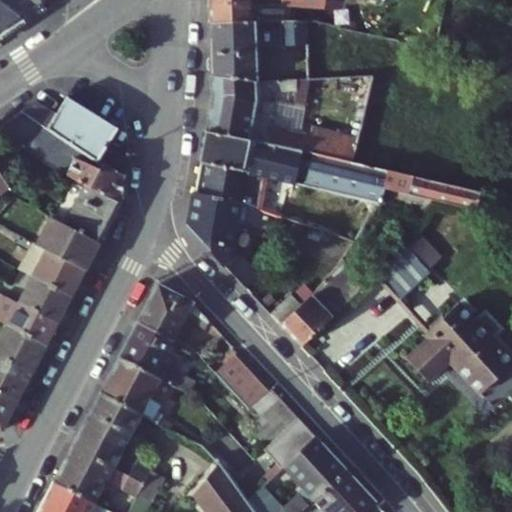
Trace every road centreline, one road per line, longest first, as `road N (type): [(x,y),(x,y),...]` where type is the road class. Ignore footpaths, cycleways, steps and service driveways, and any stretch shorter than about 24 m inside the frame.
road 1 (residential): [(147,223),(411,511)]
road 2 (residential): [(22,468),(147,223)]
road 3 (residential): [(164,98),(147,223)]
